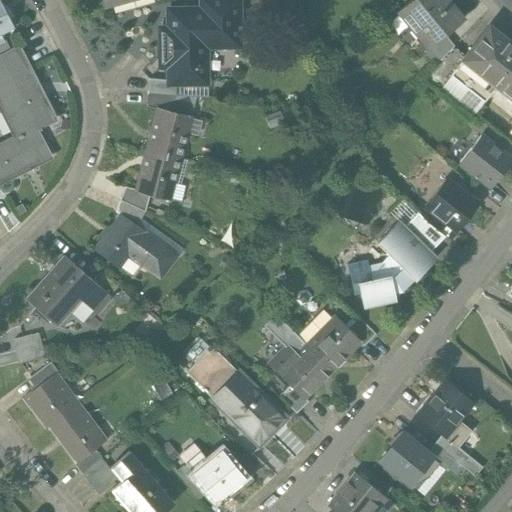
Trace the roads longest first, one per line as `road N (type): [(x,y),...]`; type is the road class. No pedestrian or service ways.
road 1 (residential): [(38,0),(79,81),(82,156),(62,196),(0,260)]
road 2 (residential): [(425,339),(290,499)]
road 3 (residential): [(511,225),(425,339)]
